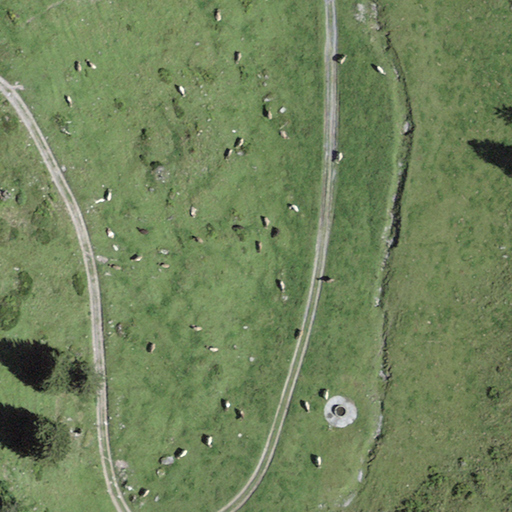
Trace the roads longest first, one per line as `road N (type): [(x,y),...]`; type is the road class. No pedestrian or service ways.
road 1 (track): [(228,511),(264,466),(322,250),(328,0)]
road 2 (track): [(0,84),(34,130),(83,235),(105,457),(123,511)]
